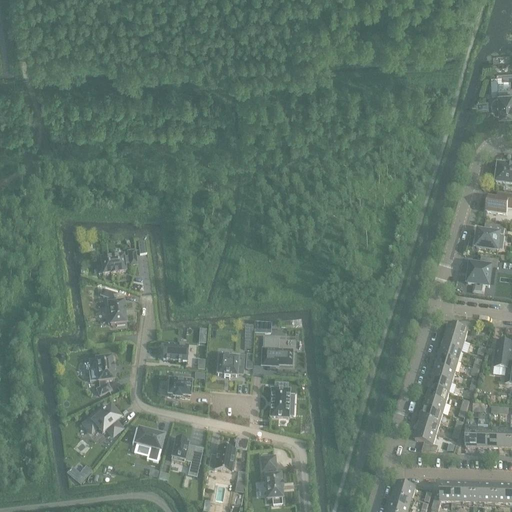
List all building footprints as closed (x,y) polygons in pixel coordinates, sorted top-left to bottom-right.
[(499,114),(499,116),(511,115),(511,114),(511,112),(511,89),(498,90),(498,102),(494,102),(494,109),(495,114),(499,114)] [(511,168),(507,167),(507,168),(499,167),(498,172),(496,172),(495,179),(497,179),(496,184),(504,186),(511,187),(511,168)] [(511,210),(511,196),(504,196),(503,202),(489,200),(487,214),(507,217),(508,210),(511,210)] [(505,228),(486,225),(484,233),(478,233),(476,249),(498,252),(500,236),(504,237),(505,228)] [(145,243),(138,244),(140,256),(147,255),(145,243)] [(137,266),(135,252),(128,253),(129,258),(124,259),(124,258),(101,261),(102,266),(98,267),(99,276),(103,275),(103,277),(111,275),(111,276),(113,276),(113,275),(116,275),(116,276),(118,276),(118,275),(126,274),(125,265),(130,264),(130,267),(137,266)] [(490,288),(492,269),(498,270),(499,262),(482,259),(480,267),(471,266),(468,285),(490,288)] [(117,326),(117,327),(125,327),(125,325),(126,325),(125,315),(126,315),(126,314),(125,314),(125,312),(125,310),(124,304),(115,305),(115,301),(117,296),(103,291),(101,297),(109,299),(109,305),(108,305),(111,327),(117,326)] [(468,333),(473,334),(475,325),(461,323),(459,330),(449,327),(447,333),(448,334),(447,338),(465,343),(468,333)] [(256,324),(255,334),(264,334),(265,324),(256,324)] [(245,334),(244,351),(253,351),(253,334),(245,334)] [(465,343),(447,338),(445,342),(444,342),(442,348),(462,354),(465,343)] [(264,339),(263,360),(274,360),(273,363),(274,363),(273,366),(277,366),(277,367),(278,367),(278,366),(291,367),(292,353),(274,352),(275,340),(264,339)] [(494,369),(507,371),(505,385),(511,386),(511,366),(511,365),(511,345),(498,343),(494,369)] [(165,345),(163,361),(166,362),(170,362),(170,363),(170,362),(178,363),(179,363),(182,363),(182,364),(182,363),(187,363),(188,347),(185,347),(179,347),(180,346),(179,346),(179,347),(165,345)] [(462,354),(442,348),(440,354),(442,354),(440,359),(459,364),(462,354)] [(478,355),(484,356),(486,350),(480,348),(478,355)] [(98,382),(98,384),(99,384),(100,390),(97,391),(100,397),(111,392),(108,386),(106,387),(105,383),(114,382),(113,374),(114,374),(114,372),(113,372),(113,369),(114,369),(114,367),(113,367),(112,359),(96,361),(96,362),(90,362),(91,370),(88,371),(90,383),(98,382)] [(243,377),(244,362),(238,361),(238,360),(219,359),(218,377),(224,377),(224,379),(230,379),(230,378),(237,378),(237,376),(243,377)] [(459,364),(440,359),(439,363),(438,362),(436,369),(456,374),(459,364)] [(480,370),(482,364),(476,362),(474,369),(480,370)] [(456,374),(436,369),(434,375),(435,375),(434,379),(452,385),(456,374)] [(480,370),(474,369),(472,375),(478,377),(480,370)] [(170,382),(168,397),(174,397),(174,399),(182,400),(182,398),(188,399),(190,399),(191,393),(192,384),(189,384),(190,377),(176,376),(175,383),(170,382)] [(452,385),(434,379),(433,383),(432,383),(430,389),(449,395),(452,385)] [(479,385),(472,383),(470,390),(476,392),(479,385)] [(289,408),(290,393),(290,391),(289,391),(288,392),(287,391),(287,385),(275,385),(275,391),(273,391),(271,391),(271,392),(272,392),(270,418),(270,419),(271,419),(287,419),(287,420),(289,420),(289,418),(288,418),(293,418),(294,408),(289,408)] [(449,395),(430,389),(428,396),(429,396),(428,400),(446,406),(449,395)] [(476,392),(470,390),(468,397),(474,399),(476,392)] [(446,406),(428,400),(427,404),(425,404),(424,410),(443,416),(446,406)] [(467,412),(469,405),(463,403),(461,410),(467,412)] [(101,412),(84,426),(86,429),(86,428),(91,435),(98,429),(103,435),(107,431),(113,439),(122,431),(116,424),(120,420),(117,416),(111,409),(109,410),(105,414),(105,413),(103,415),(101,412)] [(443,416),(424,410),(422,416),(423,417),(422,421),(440,426),(443,416)] [(467,412),(461,410),(459,417),(465,419),(467,412)] [(440,426),(422,421),(420,425),(419,425),(417,431),(437,437),(440,426)] [(461,433),(463,426),(457,424),(455,431),(461,433)] [(466,427),(464,432),(467,432),(466,450),(478,450),(478,432),(478,427),(466,427)] [(158,465),(158,464),(157,464),(164,439),(158,437),(158,438),(154,437),(154,436),(153,436),(153,435),(136,431),(132,446),(133,446),(134,445),(136,446),(139,447),(144,448),(145,449),(146,448),(151,450),(149,459),(148,458),(148,459),(148,461),(147,461),(147,462),(158,465)] [(437,437),(417,431),(415,437),(417,438),(415,442),(424,445),(422,454),(436,454),(438,448),(434,447),(437,437)] [(461,433),(455,431),(453,438),(459,440),(461,433)] [(489,433),(478,432),(478,450),(488,450),(489,433)] [(500,433),(489,433),(488,450),(499,451),(500,433)] [(511,433),(500,433),(499,451),(510,451),(511,433)] [(187,443),(176,440),(171,463),(184,466),(185,463),(192,465),(195,450),(194,453),(188,451),(189,446),(186,446),(187,443)] [(210,461),(208,473),(214,474),(215,472),(231,474),(231,473),(233,473),(235,465),(233,465),(235,451),(219,448),(216,462),(210,461)] [(267,502),(273,501),(273,507),(282,507),(281,501),(283,500),(282,492),(283,492),(283,490),(282,490),(282,487),(283,487),(282,485),(281,485),(281,477),(276,477),(276,472),(275,458),(261,459),(262,473),(269,473),(270,478),(265,478),(267,502)] [(87,470),(76,484),(80,487),(92,474),(87,470)] [(416,491),(398,485),(395,496),(413,502),(416,491)] [(453,486),(441,486),(441,500),(435,498),(432,511),(434,511),(439,511),(441,504),(452,505),(453,486)] [(474,487),(453,486),(452,505),(474,505),(474,487)] [(496,487),(474,487),(474,505),(495,506),(496,487)] [(511,487),(496,487),(495,506),(511,506),(511,487)] [(409,511),(413,502),(395,496),(389,511),(409,511)]
